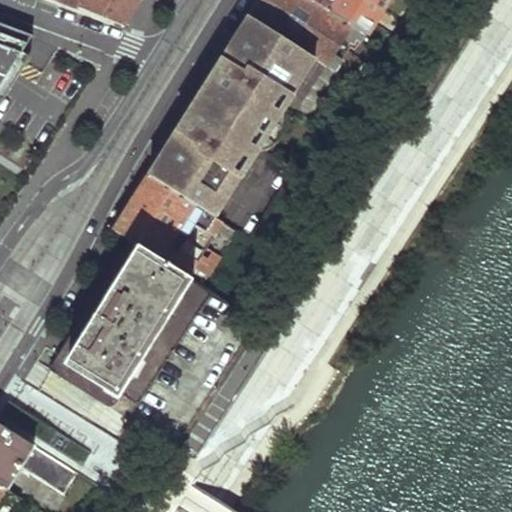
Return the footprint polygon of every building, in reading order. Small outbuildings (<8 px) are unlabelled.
[(56,0),(123,26),(130,15),(139,0),(56,0)] [(306,55),(335,73),(345,58),(330,48),(336,38),(352,48),(361,34),(307,0),(262,0),(250,19),(306,55)] [(307,0),(361,34),(382,0),(307,0)] [(366,37),(389,0),(382,0),(361,34),(366,37)] [(284,101),(280,96),(306,55),(250,19),(227,56),(176,136),(149,179),(205,214),(234,168),(244,153),(248,154),(256,154),(268,151),(278,144),(285,134),(288,126),(288,113),(284,101)] [(0,90),(34,37),(0,24),(0,90)] [(330,48),(345,58),(352,48),(336,38),(330,48)] [(197,287),(233,232),(205,214),(149,179),(134,203),(114,233),(130,244),(187,281),(197,287)] [(155,312),(163,318),(187,281),(130,244),(119,261),(129,266),(59,379),(97,402),(155,312)] [(119,261),(48,373),(59,379),(129,266),(119,261)] [(97,402),(106,408),(163,318),(155,312),(97,402)] [(0,486),(6,490),(20,469),(62,495),(77,473),(42,452),(34,446),(0,425),(0,486)] [(0,507),(1,506),(6,507),(12,507),(16,505),(22,500),(6,490),(0,486),(0,507)]
